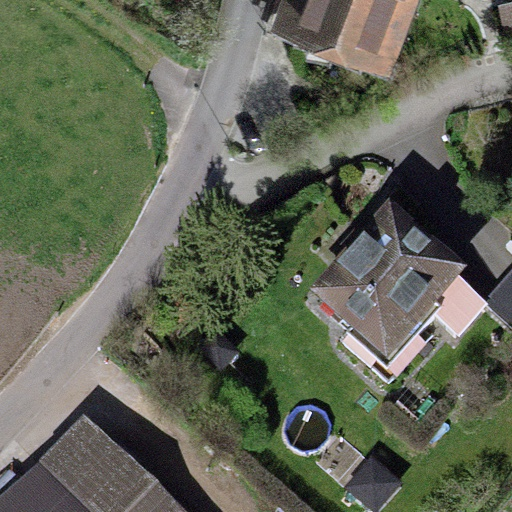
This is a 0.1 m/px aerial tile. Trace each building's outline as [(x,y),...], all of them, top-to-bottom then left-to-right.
[(286,0),(271,39),(387,83),(419,0),(286,0)] [(511,0),(501,0),(509,34),(511,33),(511,0)] [(479,301),(389,222),(319,300),(389,362),(433,314),(452,331),(479,301)] [(511,281),(488,310),(511,330),(511,281)] [(166,511),(92,434),(10,511),(166,511)]
